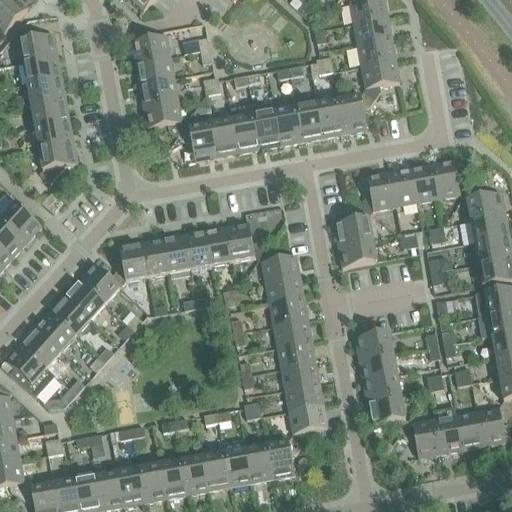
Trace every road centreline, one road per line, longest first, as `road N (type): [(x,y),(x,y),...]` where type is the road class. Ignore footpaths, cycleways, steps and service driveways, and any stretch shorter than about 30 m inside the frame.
road 1 (residential): [(306,166),(440,142),(427,57)]
road 2 (residential): [(333,310),(369,506)]
road 3 (residential): [(0,343),(130,198)]
road 4 (residential): [(130,198),(306,166)]
road 5 (residential): [(130,198),(99,38)]
road 6 (residential): [(333,310),(306,166)]
road 7 (residential): [(369,506),(511,480)]
